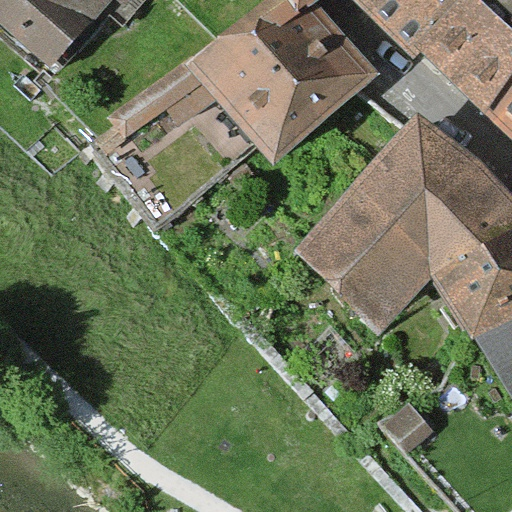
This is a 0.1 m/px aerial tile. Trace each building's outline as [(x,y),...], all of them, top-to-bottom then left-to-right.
[(0,0),(0,3),(51,55),(106,0),(0,0)] [(264,0),(258,6),(269,18),(305,59),(338,30),(358,12),(371,0),(264,0)] [(398,0),(392,6),(511,120),(511,6),(505,0),(398,0)] [(269,18),(128,140),(172,191),(224,146),(267,196),(390,90),(338,30),(305,59),(269,18)] [(511,393),(511,187),(438,121),(325,263),(419,339),(455,289),(497,331),(482,343),(511,393)]
